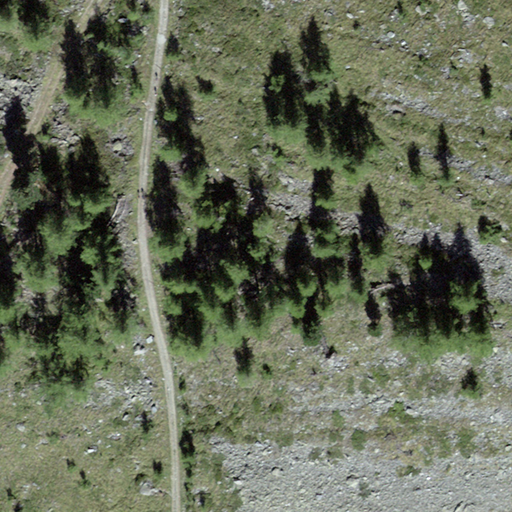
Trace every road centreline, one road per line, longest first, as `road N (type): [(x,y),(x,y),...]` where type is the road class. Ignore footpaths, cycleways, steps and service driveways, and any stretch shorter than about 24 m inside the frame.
road 1 (track): [(185,0),(158,289),(188,414),(191,511)]
road 2 (track): [(0,256),(30,158),(106,0)]
